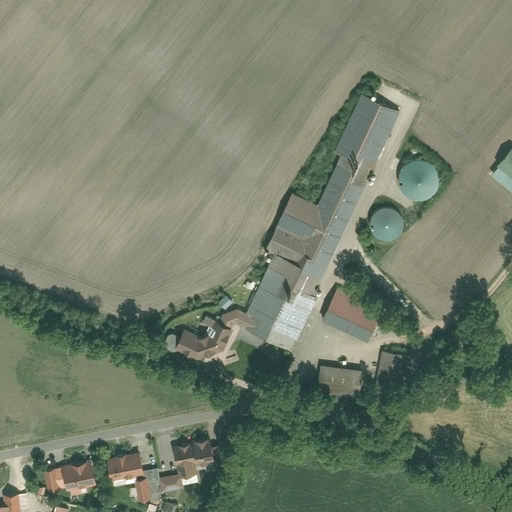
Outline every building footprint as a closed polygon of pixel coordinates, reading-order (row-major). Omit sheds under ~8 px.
[(289,345),(400,108),(361,90),(333,149),(340,152),(317,202),(292,190),(266,247),(275,251),(247,310),(241,323),(289,345)] [(511,142),(496,162),(499,163),(492,172),(511,188),(511,142)] [(439,181),(440,174),(438,167),(434,161),(429,157),(422,155),(415,155),(409,157),(404,162),(400,168),(399,175),(400,182),(403,187),(407,192),(413,195),(419,196),(426,195),(432,192),(436,187),(439,181)] [(402,229),(405,224),(406,218),(404,213),(401,208),(397,204),(391,202),(386,202),(380,204),(375,207),(372,212),(371,218),(371,223),(373,229),(377,233),(382,236),(388,237),(393,236),(398,233),(402,229)] [(337,285),(322,317),(368,339),(383,307),(337,285)] [(216,301),(223,308),(230,300),(224,293),(216,301)] [(236,321),(241,323),(247,310),(238,306),(222,311),(219,319),(231,325),(233,322),(236,321)] [(219,319),(206,313),(203,320),(211,324),(208,330),(199,333),(183,326),(179,335),(171,331),(169,332),(164,341),(165,345),(173,349),(177,348),(197,357),(223,348),(234,326),(231,325),(219,319)] [(406,352),(382,348),(376,385),(400,389),(406,352)] [(361,367),(320,362),(317,390),(358,395),(361,367)] [(212,432),(172,441),(179,470),(219,460),(212,432)] [(140,448),(106,455),(113,483),(146,476),(140,448)] [(88,459),(65,465),(70,487),(94,481),(88,459)] [(20,492),(4,494),(5,503),(6,511),(22,509),(20,492)] [(161,509),(171,511),(173,502),(163,499),(161,509)] [(146,502),(145,509),(153,511),(154,503),(146,502)]
